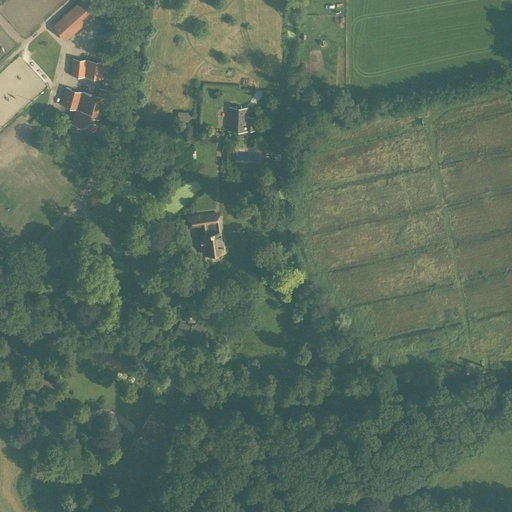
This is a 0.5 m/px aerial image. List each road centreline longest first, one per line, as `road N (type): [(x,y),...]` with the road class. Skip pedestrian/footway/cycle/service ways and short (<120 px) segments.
road 1 (unclassified): [(0,288),(91,180),(104,139),(120,0)]
road 2 (track): [(210,511),(407,511)]
